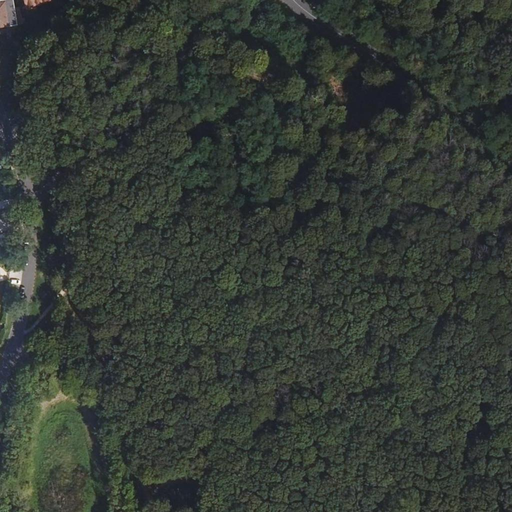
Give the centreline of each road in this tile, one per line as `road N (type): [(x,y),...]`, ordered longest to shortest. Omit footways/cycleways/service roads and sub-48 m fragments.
road 1 (track): [(52,183),(53,90),(75,63),(130,45),(170,45),(228,64),(286,110),(318,238),(311,326)]
road 2 (track): [(52,183),(146,487)]
road 3 (track): [(311,326),(76,188),(52,183)]
road 4 (tertiary): [(511,175),(294,0)]
road 5 (track): [(146,487),(198,468),(232,440),(253,437),(326,479),(351,511)]
road 6 (track): [(511,446),(311,326)]
road 7 (residential): [(33,181),(25,292),(0,383)]
